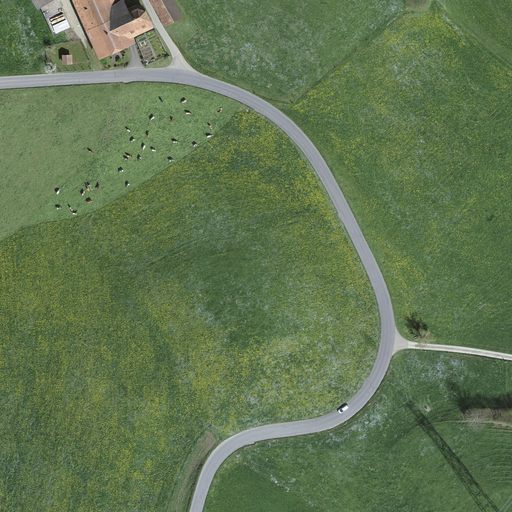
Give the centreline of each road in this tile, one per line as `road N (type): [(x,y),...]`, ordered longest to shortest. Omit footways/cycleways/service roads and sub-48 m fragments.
road 1 (unclassified): [(193,511),(210,455),(233,440),(326,421),(350,406),(386,340),(380,296),(323,176),(280,120),(234,91),(188,76)]
road 2 (unclassified): [(188,76),(0,84)]
road 3 (track): [(511,359),(386,340)]
